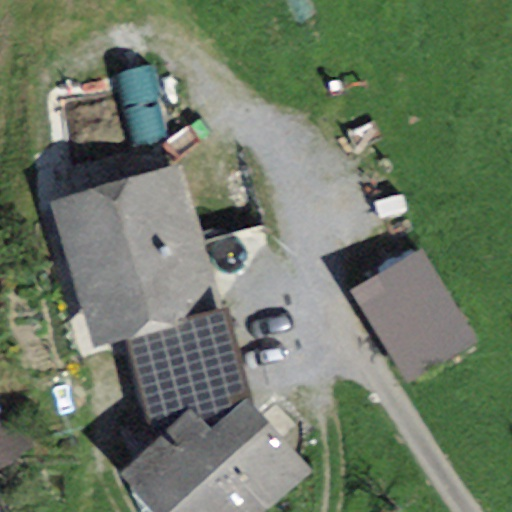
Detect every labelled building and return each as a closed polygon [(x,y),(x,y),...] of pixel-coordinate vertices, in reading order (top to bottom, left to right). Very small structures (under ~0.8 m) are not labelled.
[(238,189),(244,176),(239,163),(226,158),(213,163),(208,176),(213,189),(226,194),(238,189)] [(259,410),(228,309),(183,163),(53,203),(98,349),(126,340),(157,442),(122,475),(156,511),(270,511),(316,470),(259,410)] [(248,226),(254,213),(248,200),(235,194),(222,200),(217,213),(222,226),(235,231),(248,226)] [(409,384),(481,341),(427,249),(354,292),(409,384)] [(0,471),(37,445),(15,413),(0,423),(0,471)]
